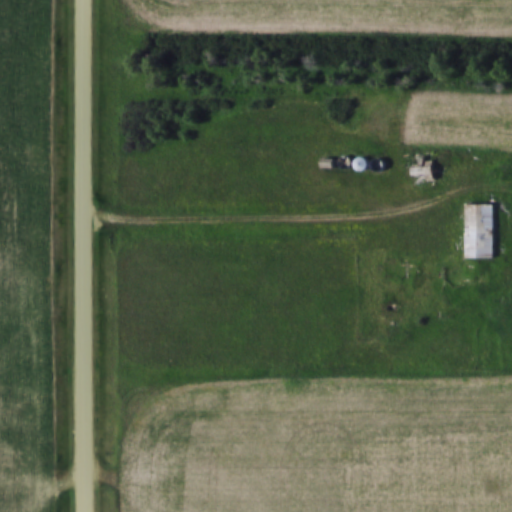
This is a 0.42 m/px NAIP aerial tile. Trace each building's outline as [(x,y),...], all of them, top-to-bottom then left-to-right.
[(343,164),(347,163),(349,160),(349,156),(347,153),(343,151),(339,153),(337,156),(337,160),(339,163),(343,164)] [(360,166),(363,165),(366,162),(366,158),(363,154),(360,153),(356,154),(353,158),(353,162),(356,165),(360,166)] [(410,153),(422,153),(422,156),(431,156),(431,182),(410,182),(410,153)] [(320,154),(332,154),(332,164),(320,164),(320,154)] [(376,167),(380,166),(382,163),(382,159),(380,155),(376,154),(372,155),(370,159),(370,163),(372,166),(376,167)] [(464,199),(491,199),(491,253),(464,253),(464,199)]
